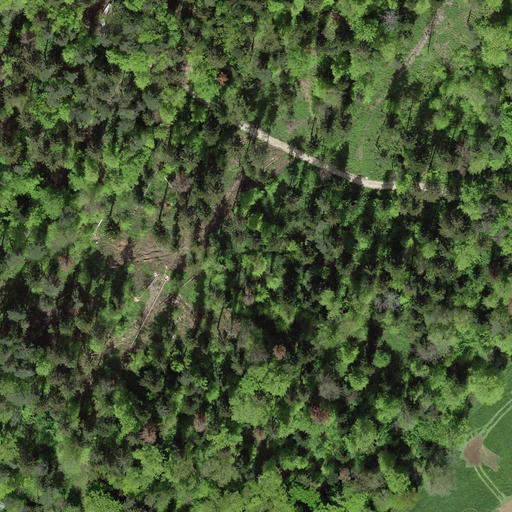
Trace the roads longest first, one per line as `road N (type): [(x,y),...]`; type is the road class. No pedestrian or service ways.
road 1 (track): [(511,222),(442,191),(326,169),(44,0)]
road 2 (track): [(380,183),(235,280),(213,353)]
